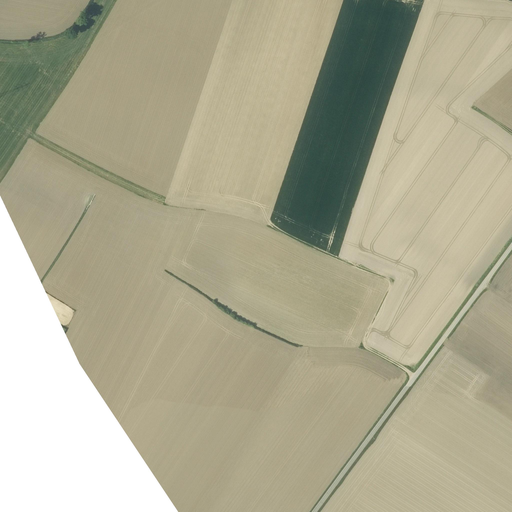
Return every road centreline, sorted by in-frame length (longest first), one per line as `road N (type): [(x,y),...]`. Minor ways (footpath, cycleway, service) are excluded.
road 1 (unclassified): [(511,247),(315,511)]
road 2 (track): [(415,377),(364,346),(391,280),(268,226)]
